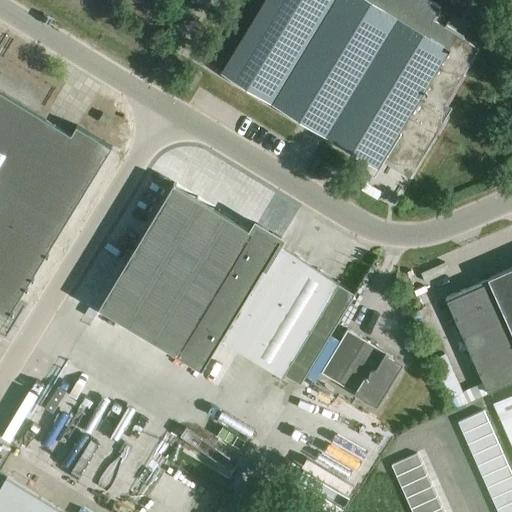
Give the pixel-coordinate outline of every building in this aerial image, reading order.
[(162,36),(178,9),(163,0),(113,0),(111,5),(162,36)] [(408,176),(451,107),(444,103),(479,47),(432,18),(440,6),(429,0),(262,0),(220,71),(376,166),(380,159),(408,176)] [(192,87),(200,74),(191,69),(184,82),(192,87)] [(69,133),(0,90),(0,311),(6,315),(110,145),(74,124),(69,133)] [(104,123),(109,116),(100,111),(96,118),(104,123)] [(173,183),(98,308),(177,355),(197,322),(221,337),(220,340),(282,377),(283,376),(300,386),(333,330),(354,296),(355,295),(337,284),(338,283),(276,245),(281,238),(256,223),(252,231),(173,183)] [(511,267),(447,297),(487,393),(511,382),(511,267)] [(378,406),(403,363),(346,330),(321,373),(378,406)] [(305,411),(318,390),(310,385),(297,406),(292,403),(279,424),(287,428),(299,407),(305,411)] [(511,443),(511,394),(494,402),(511,443)] [(511,511),(511,475),(486,416),(484,412),(483,413),(461,423),(459,423),(461,427),(465,435),(498,511),(511,511)] [(439,511),(415,455),(393,464),(394,464),(414,511),(439,511)] [(63,511),(6,477),(0,487),(0,511),(63,511)]
